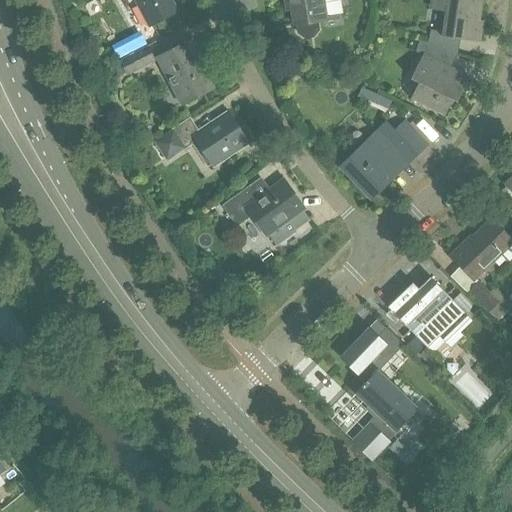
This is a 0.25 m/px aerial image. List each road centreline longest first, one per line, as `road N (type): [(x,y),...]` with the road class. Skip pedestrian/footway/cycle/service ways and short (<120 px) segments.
road 1 (residential): [(378,249),(268,107),(225,27),(227,0)]
road 2 (tertiary): [(214,410),(65,216)]
road 3 (residential): [(214,410),(378,249)]
road 4 (residential): [(378,249),(456,174),(511,82)]
road 5 (tertiary): [(65,216),(0,46)]
road 6 (tertiary): [(317,511),(214,410)]
